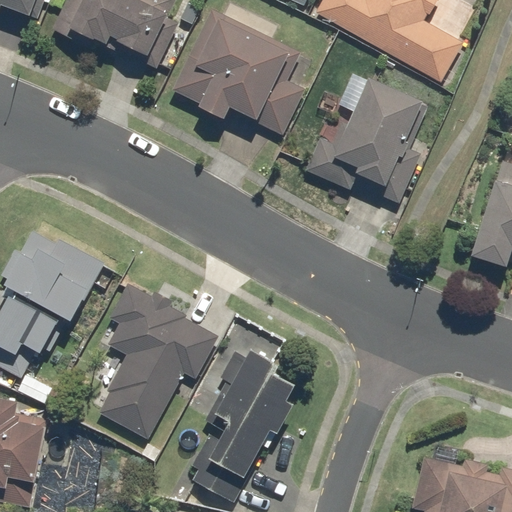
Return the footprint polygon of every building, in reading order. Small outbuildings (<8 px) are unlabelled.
[(0,0),(0,10),(1,8),(32,20),(39,3),(47,6),(49,0),(0,0)] [(64,0),(50,33),(99,55),(103,45),(152,67),(174,17),(169,15),(175,0),(64,0)] [(318,0),(311,15),(439,83),(460,41),(425,22),(436,0),(318,0)] [(300,56),(209,10),(169,89),(196,102),(192,108),(219,121),(226,107),(280,134),(302,89),(287,82),(300,56)] [(422,105),(352,74),(349,73),(335,105),(346,110),(321,170),(397,203),(426,137),(411,130),(422,105)] [(499,181),(490,178),(466,257),(501,267),(507,250),(511,251),(511,165),(504,163),(499,181)] [(101,265),(58,240),(53,248),(27,234),(0,281),(0,293),(5,296),(0,305),(0,368),(20,380),(56,316),(68,323),(101,265)] [(150,288),(147,295),(122,281),(105,312),(121,321),(107,346),(121,354),(92,407),(146,437),(180,375),(192,382),(218,335),(182,315),(186,308),(150,288)] [(271,366),(243,350),(208,414),(223,422),(190,483),(229,504),(268,432),(275,435),(290,406),(285,403),(295,385),(269,371),(271,366)] [(51,389),(25,375),(15,393),(42,407),(51,389)] [(0,502),(29,508),(47,420),(16,414),(19,401),(0,397),(0,502)] [(71,439),(47,438),(45,461),(69,463),(71,439)] [(511,511),(511,469),(465,458),(464,465),(426,455),(411,511),(511,511)]
